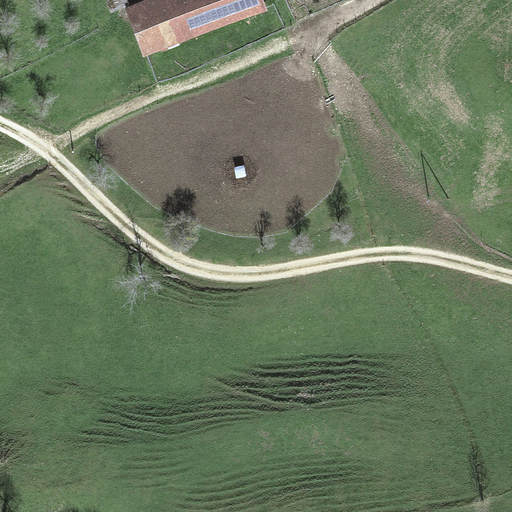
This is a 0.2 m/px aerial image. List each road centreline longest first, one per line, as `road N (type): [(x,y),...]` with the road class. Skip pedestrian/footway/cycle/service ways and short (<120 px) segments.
road 1 (track): [(401,242),(275,266),(204,262),(162,242),(86,162),(0,111)]
road 2 (track): [(511,269),(401,242),(284,0)]
